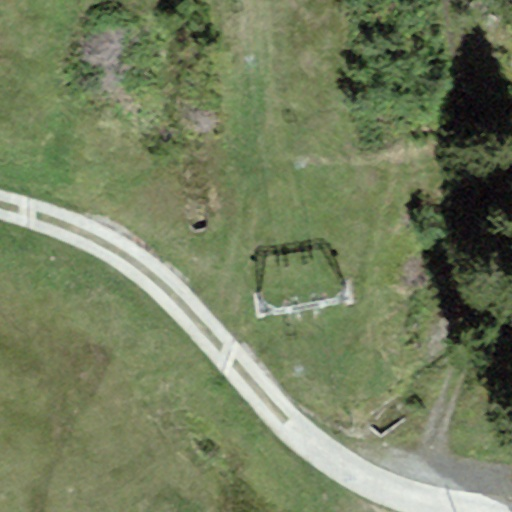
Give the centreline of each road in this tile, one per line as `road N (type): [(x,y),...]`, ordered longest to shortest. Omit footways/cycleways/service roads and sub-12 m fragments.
road 1 (track): [(0,211),(102,246),(160,281),(228,380),(280,433),(393,498),(454,511)]
road 2 (track): [(458,0),(488,177),(481,369),(448,510)]
